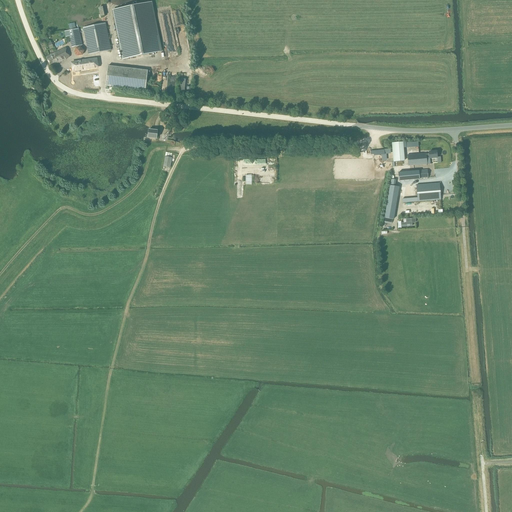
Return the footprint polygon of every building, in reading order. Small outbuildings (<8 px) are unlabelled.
[(112,10),(119,45),(116,46),(117,49),(120,49),(122,60),(162,52),(152,2),(112,10)] [(105,23),(83,28),(89,54),(111,50),(105,23)] [(82,45),(80,35),(78,29),(69,31),(72,47),(82,45)] [(81,46),(76,47),(74,52),(78,56),(83,55),(84,50),(81,46)] [(51,55),(47,58),(51,66),(70,56),(66,48),(52,55),(52,54),(51,55)] [(96,58),(72,62),(73,71),(98,67),(96,58)] [(148,70),(108,66),(105,86),(145,91),(148,70)] [(154,130),(150,129),(150,130),(149,130),(148,138),(157,139),(157,130),(154,130)] [(402,142),(392,143),(393,162),(403,161),(402,142)] [(426,154),(408,155),(408,166),(430,164),(430,158),(437,157),(437,152),(429,152),(429,154),(426,154)] [(165,158),(164,168),(171,168),(172,158),(165,158)] [(419,178),(428,177),(427,170),(398,172),(399,181),(419,179),(419,178)] [(388,193),(384,218),(394,219),(398,195),(397,195),(399,187),(395,186),(396,180),(391,179),(389,193),(388,193)] [(416,185),(418,198),(402,199),(402,203),(417,202),(418,201),(441,199),(440,183),(416,185)] [(401,223),(401,227),(412,226),(412,222),(415,222),(415,218),(405,219),(406,223),(401,223)]
